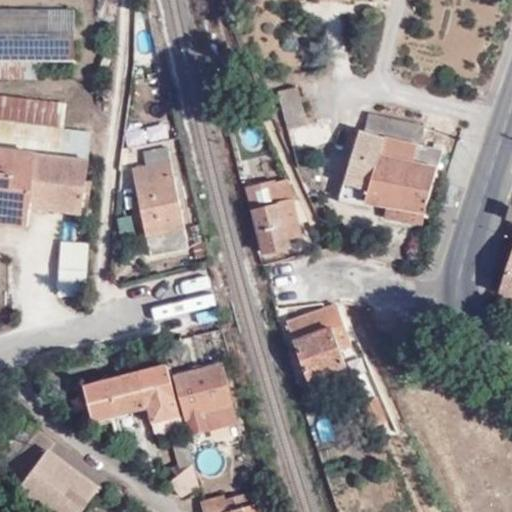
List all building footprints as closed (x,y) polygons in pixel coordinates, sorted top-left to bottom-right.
[(0,62),(74,63),(74,10),(0,9),(0,62)] [(154,60),(140,64),(144,82),(158,79),(154,60)] [(147,97),(162,94),(158,79),(144,82),(147,97)] [(280,89),(290,126),(307,122),(298,85),(280,89)] [(62,104),(0,94),(0,118),(40,125),(59,127),(62,104)] [(158,99),(143,102),(151,142),(167,139),(158,99)] [(419,126),(369,111),(364,128),(416,143),(419,126)] [(40,125),(0,118),(0,145),(36,151),(40,125)] [(328,123),(295,131),(300,150),(332,142),(328,123)] [(86,147),(58,144),(59,127),(40,125),(36,151),(85,159),(86,147)] [(345,191),(385,202),(422,212),(438,149),(416,143),(364,128),(362,127),(345,191)] [(244,149),(255,174),(269,168),(258,142),(244,149)] [(36,151),(0,145),(0,202),(28,206),(36,151)] [(148,254),(184,245),(163,147),(142,151),(144,164),(130,167),(148,254)] [(79,214),(85,159),(36,151),(28,206),(79,214)] [(276,187),(248,194),(264,251),(292,244),(285,222),(296,219),(292,205),(282,208),(276,187)] [(0,202),(0,225),(25,229),(28,206),(0,202)] [(383,215),(418,225),(422,212),(385,202),(383,215)] [(57,296),(85,300),(91,244),(63,241),(57,296)] [(511,258),(503,290),(511,292),(511,258)] [(356,363),(336,307),(283,325),(304,381),(310,379),(350,365),(356,363)] [(426,362),(407,348),(400,360),(405,363),(403,365),(418,374),(426,362)] [(148,423),(181,415),(167,363),(101,380),(109,415),(144,407),(148,423)] [(233,421),(218,365),(175,377),(190,432),(233,421)] [(313,388),(354,374),(350,365),(310,379),(313,388)] [(378,395),(368,370),(360,374),(371,398),(378,395)] [(360,374),(360,373),(348,379),(359,403),(364,401),(373,427),(380,424),(386,436),(394,432),(389,420),(390,420),(379,395),(378,395),(371,398),(360,374)] [(90,420),(109,415),(101,380),(81,384),(90,420)] [(152,438),(185,431),(181,415),(148,423),(152,438)] [(193,459),(186,434),(171,438),(178,464),(193,459)] [(16,485),(48,511),(76,511),(96,486),(46,447),(16,485)] [(167,480),(179,496),(199,481),(193,459),(167,480)] [(260,487),(221,500),(224,510),(263,498),(260,487)] [(278,511),(274,495),(263,498),(224,510),(215,511),(278,511)] [(220,497),(204,500),(207,511),(215,511),(224,510),(221,500),(220,497)]
